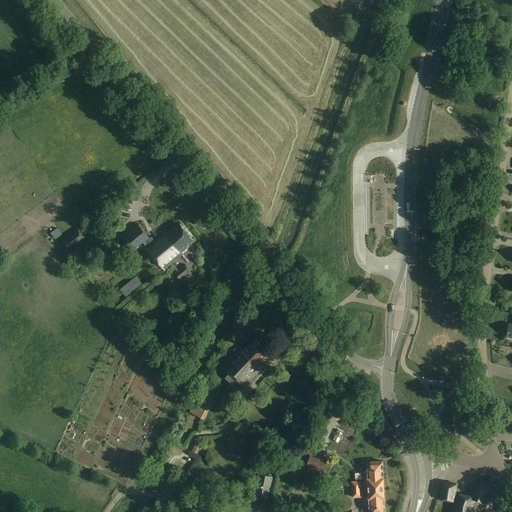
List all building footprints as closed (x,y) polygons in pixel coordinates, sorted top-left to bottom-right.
[(194,240),(180,224),(167,235),(163,233),(152,242),(148,238),(149,237),(138,225),(133,229),(131,227),(121,236),(135,252),(140,247),(138,246),(143,242),(147,247),(146,247),(165,270),(183,254),(181,252),(188,247),(187,246),(194,240)] [(86,237),(78,227),(61,240),(70,252),(76,247),(75,246),(86,237)] [(197,278),(185,265),(175,273),(187,287),(197,278)] [(268,354),(253,340),(242,352),(237,352),(222,367),(243,387),(260,369),(258,367),(263,362),(262,361),(268,354)] [(214,393),(203,387),(194,405),(195,406),(201,409),(205,411),(214,393)] [(337,438),(332,449),(337,451),(343,441),(337,438)] [(195,452),(201,454),(205,444),(200,442),(195,452)] [(310,455),(303,452),(299,463),(306,466),(305,468),(326,476),(332,461),(311,452),(310,455)] [(369,487),(384,486),(384,477),(383,478),(382,461),(371,462),(367,462),(368,472),(364,472),(364,484),(368,484),(369,487)] [(272,477),(259,474),(255,495),(268,498),(272,477)] [(495,486),(481,478),(472,497),(455,493),(457,484),(443,482),(440,499),(453,502),(451,511),(475,511),(478,502),(485,506),(495,486)] [(364,484),(361,484),(360,484),(361,486),(352,486),(353,497),(361,497),(361,492),(369,492),(369,497),(365,498),(365,505),(369,505),(369,511),(385,511),(384,497),(385,497),(384,486),(369,487),(368,484),(364,484)]
